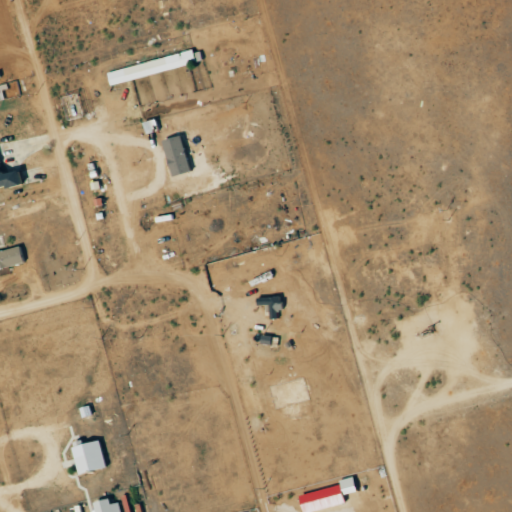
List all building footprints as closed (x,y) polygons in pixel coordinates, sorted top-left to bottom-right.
[(111,71),(114,84),(200,63),(197,51),(111,71)] [(150,133),(161,129),(158,119),(147,123),(150,133)] [(0,189),(28,183),(25,170),(4,175),(0,156),(0,189)] [(0,270),(29,262),(24,245),(0,252),(0,270)] [(261,298),(262,307),(278,307),(277,298),(261,298)] [(111,467),(104,440),(76,448),(83,475),(111,467)] [(99,503),(101,511),(124,511),(121,498),(99,503)]
